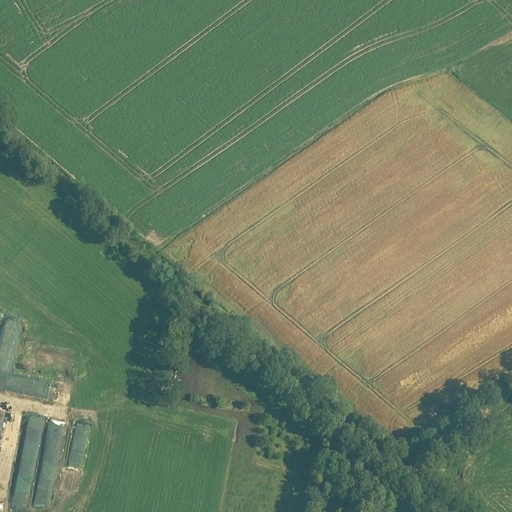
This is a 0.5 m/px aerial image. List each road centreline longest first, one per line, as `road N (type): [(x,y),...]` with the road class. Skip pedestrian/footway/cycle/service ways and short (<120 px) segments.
road 1 (track): [(0,133),(434,506)]
road 2 (track): [(511,409),(404,476)]
